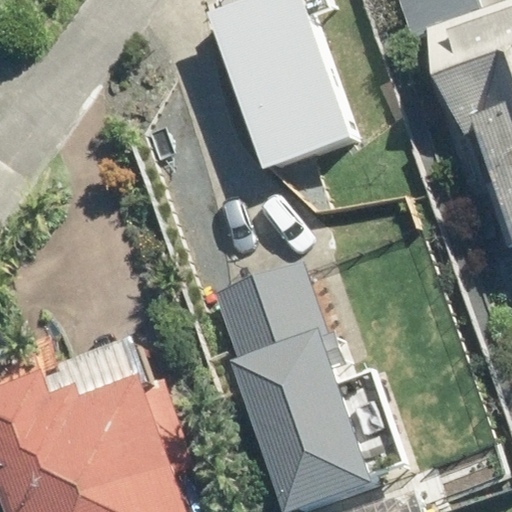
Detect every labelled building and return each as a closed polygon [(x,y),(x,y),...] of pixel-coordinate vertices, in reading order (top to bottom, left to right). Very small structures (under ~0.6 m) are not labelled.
[(260,166),(351,135),(304,0),(229,0),(207,8),(260,166)] [(399,0),(414,36),(483,10),(479,0),(399,0)] [(511,12),(433,40),(470,144),(487,138),(511,212),(511,12)] [(310,271),(222,303),(293,511),(349,511),(387,499),(310,271)] [(0,402),(0,464),(15,511),(192,511),(152,390),(88,411),(84,399),(56,408),(49,386),(0,402)]
